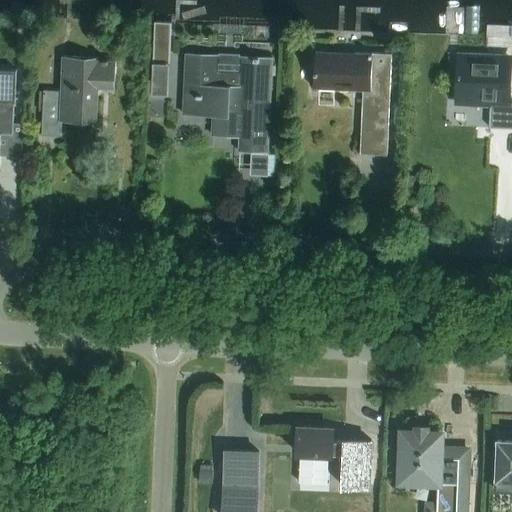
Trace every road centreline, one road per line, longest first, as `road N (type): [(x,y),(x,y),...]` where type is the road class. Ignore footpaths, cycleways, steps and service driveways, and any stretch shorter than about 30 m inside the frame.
road 1 (residential): [(0,290),(49,247),(90,233),(511,251)]
road 2 (unclassified): [(511,360),(0,335)]
